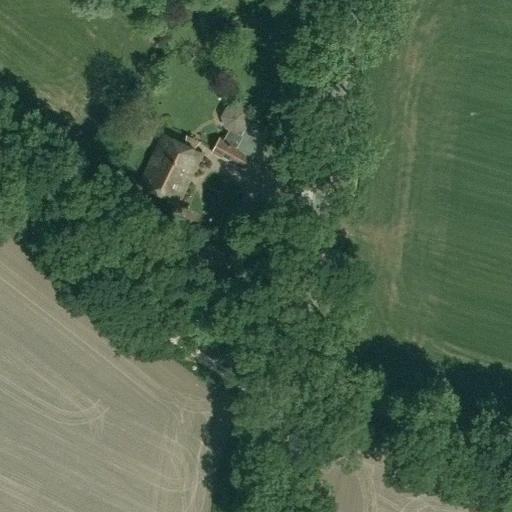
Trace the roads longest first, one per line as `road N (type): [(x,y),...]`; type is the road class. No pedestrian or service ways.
road 1 (tertiary): [(299,377),(341,61),(359,0)]
road 2 (unclassified): [(511,450),(299,377)]
road 3 (tertiary): [(283,511),(299,377)]
